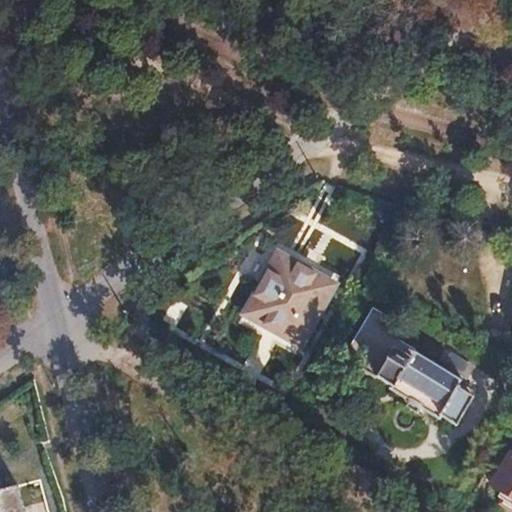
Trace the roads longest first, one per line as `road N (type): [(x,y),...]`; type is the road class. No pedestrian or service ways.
road 1 (residential): [(54,319),(471,24)]
road 2 (unknown): [(511,159),(350,108),(98,0)]
road 3 (residential): [(374,511),(54,319)]
road 4 (residential): [(54,319),(0,100)]
road 5 (residential): [(100,511),(54,319)]
